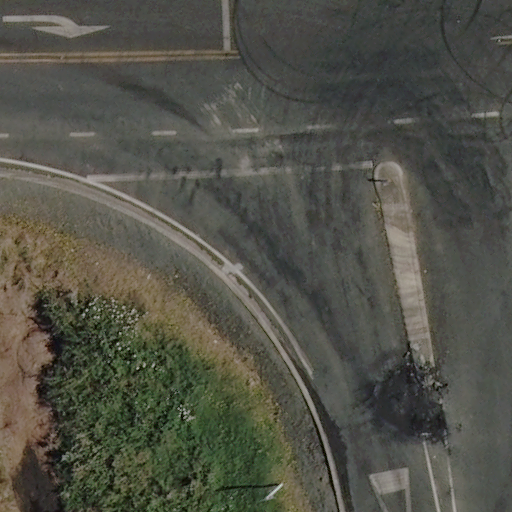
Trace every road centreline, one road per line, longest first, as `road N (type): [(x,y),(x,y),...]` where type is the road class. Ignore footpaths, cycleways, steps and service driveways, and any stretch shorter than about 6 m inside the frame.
road 1 (unclassified): [(375,51),(383,156),(451,511)]
road 2 (secondary): [(375,51),(0,59)]
road 3 (secondary): [(511,38),(375,51)]
